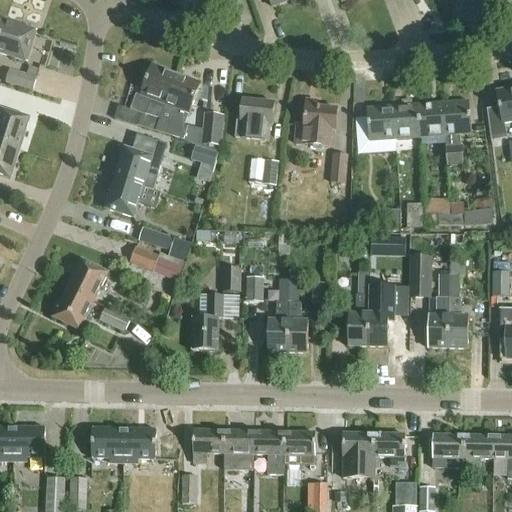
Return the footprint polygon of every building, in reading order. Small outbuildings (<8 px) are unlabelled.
[(36,33),(5,23),(0,37),(0,56),(26,65),(36,33)] [(27,76),(10,71),(6,85),(33,92),(39,71),(29,68),(27,76)] [(136,97),(131,112),(142,117),(139,127),(155,133),(175,77),(151,68),(140,98),(136,97)] [(175,77),(155,133),(179,142),(183,143),(188,130),(183,128),(188,116),(200,86),(175,77)] [(488,112),(493,143),(507,141),(505,126),(511,124),(511,90),(496,94),(499,110),(488,112)] [(307,100),(307,109),(305,109),(303,130),(297,130),(296,146),(311,148),(332,150),(334,133),(336,112),(317,110),(318,101),(307,100)] [(237,124),(236,141),(267,144),(269,127),(271,128),(274,105),(243,102),(240,124),(237,124)] [(447,139),(448,168),(464,167),(463,148),(461,148),(460,138),(472,137),(469,103),(444,105),(447,139)] [(444,105),(418,107),(420,141),(447,139),(444,105)] [(396,143),(397,142),(398,155),(407,155),(407,142),(420,141),(418,107),(393,109),(396,143)] [(369,145),(396,143),(393,109),(367,111),(369,145)] [(1,111),(0,114),(0,144),(20,151),(29,120),(1,111)] [(224,118),(205,116),(202,147),(221,149),(224,118)] [(20,151),(0,144),(0,178),(10,181),(20,151)] [(214,169),(218,156),(195,149),(191,162),(201,165),(214,169)] [(124,150),(114,181),(161,196),(161,195),(143,189),(153,159),(124,150)] [(346,187),(348,157),(332,156),(329,187),(331,187),(331,206),(346,207),(346,187)] [(279,164),(251,161),(249,185),(276,188),(279,164)] [(161,196),(114,181),(104,211),(133,220),(138,206),(156,212),(161,196)] [(464,206),(451,207),(452,216),(452,228),(465,228),(493,225),(491,204),(472,206),(472,214),(465,215),(464,206)] [(407,230),(423,230),(424,206),(407,205),(407,230)] [(400,216),(400,215),(388,215),(388,226),(400,226),(400,216)] [(176,240),(144,228),(139,240),(171,252),(169,258),(185,264),(191,248),(176,242),(176,240)] [(336,240),(335,252),(346,253),(346,240),(336,240)] [(159,258),(137,250),(131,265),(178,284),(184,270),(182,269),(184,265),(160,255),(159,258)] [(432,260),(410,259),(409,301),(431,301),(432,260)] [(67,291),(94,304),(108,275),(82,263),(67,291)] [(460,299),(460,277),(466,277),(466,263),(451,263),(451,277),(449,277),(447,352),(467,352),(468,320),(463,320),(463,299),(460,299)] [(224,273),(223,297),(241,297),(241,273),(224,273)] [(348,317),(348,349),(368,350),(369,289),(370,275),(360,275),(360,297),(357,297),(357,318),(348,317)] [(510,276),(493,275),(492,299),(510,300),(510,276)] [(428,351),(447,352),(449,277),(439,277),(439,311),(439,319),(428,319),(428,351)] [(291,282),(290,282),(288,355),(308,356),(308,324),(303,324),(304,305),(300,304),(301,278),(291,278),(291,282)] [(247,279),(246,304),(264,304),(265,280),(247,279)] [(267,354),(288,355),(290,282),(281,282),(280,304),(278,304),(278,315),(278,323),(268,323),(267,354)] [(313,285),(312,305),(325,306),(326,285),(313,285)] [(369,289),(368,350),(387,350),(388,325),(393,325),(393,318),(394,290),(369,289)] [(80,333),(94,304),(67,291),(53,320),(80,333)] [(222,323),(222,299),(208,298),(207,322),(192,321),(192,354),(217,355),(218,323),(222,323)] [(131,321),(106,309),(99,323),(125,335),(131,321)] [(511,312),(502,312),(503,335),(508,335),(507,360),(511,359),(511,312)] [(0,465),(13,466),(14,432),(0,431),(0,465)] [(46,432),(14,432),(13,466),(27,466),(27,462),(45,462),(46,432)] [(124,467),(124,433),(93,433),(92,462),(110,463),(110,466),(124,467)] [(156,434),(124,433),(124,467),(137,467),(138,463),(156,464),(156,434)] [(225,459),(225,435),(194,434),(194,468),(207,468),(207,458),(225,459)] [(225,435),(225,459),(255,459),(255,435),(225,435)] [(255,435),(255,459),(269,459),(269,477),(285,477),(286,459),(285,459),(285,435),(255,435)] [(285,459),(286,459),(301,460),(301,469),(316,469),(316,436),(285,435),(285,459)] [(374,461),(374,436),(344,436),(343,470),(356,470),(356,461),(374,461)] [(405,437),(374,436),(374,461),(390,461),(390,471),(405,471),(405,437)] [(464,471),(464,462),(465,438),(434,438),(433,471),(447,471),(464,471)] [(483,469),(483,463),(494,463),(494,439),(465,438),(464,462),(468,462),(468,469),(483,469)] [(511,439),(494,439),(494,463),(508,463),(508,483),(511,482),(511,439)] [(197,506),(198,478),(183,477),(182,506),(197,506)] [(47,480),(45,511),(63,511),(65,481),(47,480)] [(71,481),(70,511),(77,511),(86,511),(88,481),(71,481)] [(312,487),(311,511),(326,511),(327,487),(312,487)] [(434,511),(436,490),(420,489),(419,511),(434,511)] [(345,495),(336,496),(336,504),(346,504),(345,495)]
